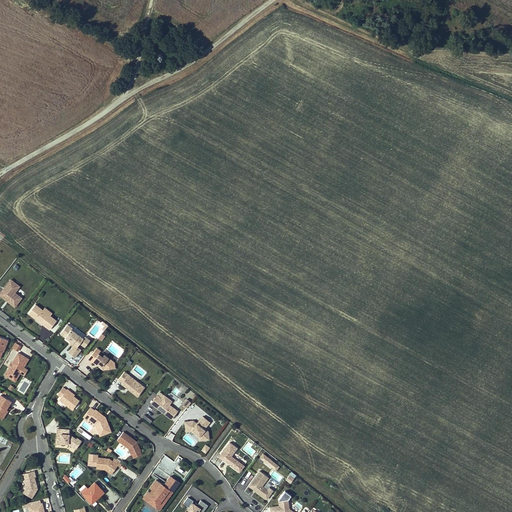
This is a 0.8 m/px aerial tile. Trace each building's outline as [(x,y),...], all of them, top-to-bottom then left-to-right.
[(16,291),(20,285),(10,277),(0,290),(0,295),(15,307),(22,296),(16,291)] [(35,304),(28,313),(36,319),(37,317),(40,320),(39,321),(46,327),(53,318),(50,315),(43,310),(35,304)] [(44,307),(43,310),(50,315),(52,313),(44,307)] [(53,318),(46,327),(49,329),(56,320),(53,318)] [(68,324),(60,333),(66,338),(74,344),(73,346),(68,352),(75,357),(81,349),(77,346),(83,338),(71,329),(72,328),(68,324)] [(0,357),(1,358),(8,338),(0,335),(0,357)] [(14,341),(12,347),(19,350),(21,344),(14,341)] [(18,352),(12,363),(9,367),(5,375),(15,381),(20,372),(23,367),(28,359),(18,352)] [(102,365),(103,368),(103,369),(112,368),(111,363),(108,360),(107,359),(108,358),(104,355),(102,357),(98,354),(97,356),(93,353),(88,359),(92,362),(93,361),(97,364),(98,362),(102,365)] [(121,383),(127,388),(128,387),(129,388),(128,389),(138,396),(145,387),(124,371),(118,379),(122,382),(121,383)] [(67,389),(59,399),(67,405),(72,410),(79,401),(73,396),(69,393),(70,392),(67,389)] [(0,417),(5,409),(6,409),(11,401),(1,395),(0,395),(0,417)] [(151,403),(171,419),(177,411),(157,395),(151,403)] [(100,415),(102,414),(95,409),(94,410),(90,407),(83,417),(87,420),(88,419),(95,424),(98,432),(108,428),(104,418),(100,415)] [(105,417),(102,414),(100,415),(104,418),(108,428),(98,432),(100,436),(111,431),(105,417)] [(196,441),(209,439),(206,417),(198,418),(198,419),(183,421),(184,432),(195,431),(196,441)] [(60,443),(68,443),(76,449),(82,441),(77,438),(76,439),(73,437),(72,438),(69,436),(69,434),(69,430),(57,429),(56,439),(60,440),(60,443)] [(82,429),(80,432),(89,438),(91,435),(82,429)] [(115,440),(137,456),(143,447),(121,432),(115,440)] [(231,455),(237,446),(228,440),(217,456),(239,471),(244,464),(231,455)] [(200,449),(205,452),(209,446),(205,443),(200,449)] [(274,471),(279,465),(262,452),(258,457),(274,471)] [(69,462),(70,454),(58,453),(57,461),(69,462)] [(106,468),(112,473),(118,465),(120,467),(122,463),(115,458),(112,461),(109,458),(97,457),(96,468),(105,469),(105,468),(106,468)] [(179,466),(176,470),(183,474),(186,471),(179,466)] [(265,480),(268,476),(258,469),(247,485),(266,499),(273,489),(269,486),(270,483),(265,480)] [(28,479),(25,480),(26,487),(23,493),(32,498),(37,488),(36,486),(35,486),(35,484),(36,484),(34,477),(35,476),(34,471),(26,473),(28,479)] [(289,483),(296,475),(291,471),(284,479),(289,483)] [(64,474),(61,478),(68,482),(71,478),(64,474)] [(169,474),(162,483),(155,478),(148,488),(147,488),(141,497),(160,510),(179,481),(169,474)] [(82,493),(91,503),(95,500),(94,499),(96,497),(97,498),(104,492),(95,482),(88,488),(82,493)] [(200,499),(197,503),(186,496),(182,502),(187,506),(182,511),(201,511),(207,504),(200,499)] [(280,505),(270,507),(270,511),(293,511),(289,509),(288,500),(279,501),(280,505)] [(42,511),(43,511),(44,511),(42,503),(28,506),(29,511),(42,511)]
